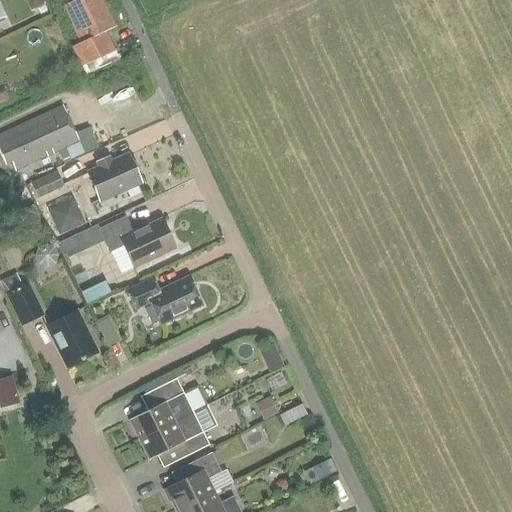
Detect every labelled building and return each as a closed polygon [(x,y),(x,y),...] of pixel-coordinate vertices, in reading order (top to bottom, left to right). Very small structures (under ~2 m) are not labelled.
[(103,35),(113,30),(98,0),(80,0),(63,8),(72,27),(71,28),(79,45),(71,49),(81,70),(113,55),(103,35)] [(44,5),(37,8),(40,16),(47,12),(44,5)] [(4,92),(0,93),(0,104),(8,101),(4,92)] [(73,135),(61,109),(0,136),(0,159),(4,167),(10,165),(14,173),(64,150),(69,162),(98,149),(88,129),(73,135)] [(88,174),(100,201),(138,184),(126,157),(88,174)] [(49,205),(46,198),(64,190),(56,174),(30,186),(41,209),(49,205)] [(71,202),(50,212),(60,233),(81,223),(71,202)] [(32,206),(15,215),(22,229),(39,220),(32,206)] [(122,247),(132,269),(174,249),(160,221),(132,234),(125,218),(98,231),(108,254),(122,247)] [(24,286),(17,272),(2,280),(24,325),(43,316),(28,284),(24,286)] [(151,280),(126,292),(135,310),(149,304),(160,327),(201,307),(187,278),(157,292),(151,280)] [(105,282),(81,293),(87,306),(111,294),(105,282)] [(66,370),(97,354),(76,312),(45,328),(66,370)] [(280,359),(265,366),(268,373),(283,366),(280,359)] [(190,368),(183,371),(186,377),(193,374),(190,368)] [(146,412),(128,421),(138,441),(174,423),(168,412),(187,403),(177,382),(185,378),(181,369),(142,388),(145,395),(152,409),(146,412)] [(12,377),(0,379),(0,409),(19,404),(12,377)] [(270,398),(257,404),(264,420),(277,414),(270,398)] [(187,403),(168,412),(174,423),(192,414),(187,403)] [(192,414),(174,423),(179,434),(198,425),(192,414)] [(174,423),(138,441),(148,461),(166,452),(172,465),(208,446),(198,425),(179,434),(174,423)] [(211,494),(212,494),(206,480),(220,473),(211,454),(178,470),(170,475),(175,485),(163,491),(168,503),(171,501),(176,511),(211,494)] [(329,461),(312,470),(318,482),(336,473),(329,461)] [(212,494),(211,494),(176,511),(239,511),(232,498),(218,505),(212,494)]
